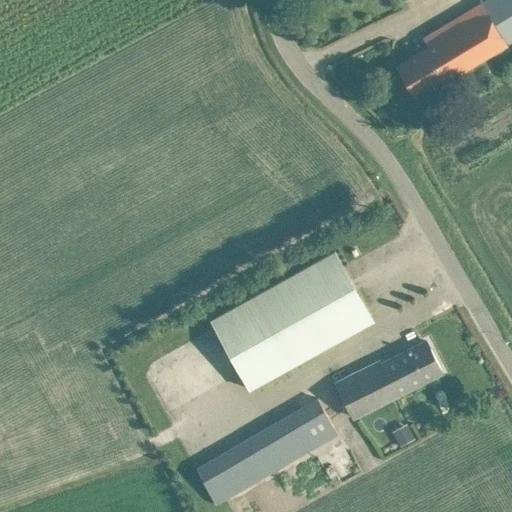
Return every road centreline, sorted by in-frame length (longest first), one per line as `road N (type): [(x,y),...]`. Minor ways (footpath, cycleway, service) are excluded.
road 1 (unclassified): [(511,362),(409,192),(363,129),(296,63),(269,0)]
road 2 (unknown): [(296,63),(444,0)]
